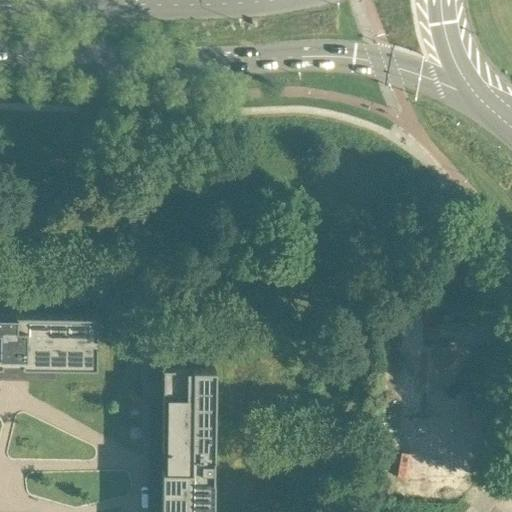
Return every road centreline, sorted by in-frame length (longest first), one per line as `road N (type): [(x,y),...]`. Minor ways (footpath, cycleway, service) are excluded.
road 1 (secondary): [(0,56),(323,55),(474,89)]
road 2 (secondary): [(273,0),(58,0)]
